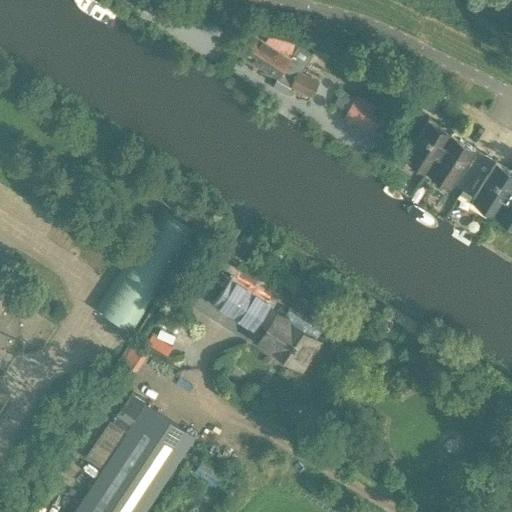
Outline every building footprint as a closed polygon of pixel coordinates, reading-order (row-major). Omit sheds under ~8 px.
[(241,54),(278,77),(292,86),(314,97),(322,81),(302,72),(313,55),(276,31),(268,44),(253,35),(241,54)] [(385,140),(399,115),(359,93),(356,97),(341,89),(334,104),(348,112),(345,118),(385,140)] [(406,153),(429,168),(451,132),(428,117),(406,153)] [(451,132),(429,168),(453,183),(475,147),(451,132)] [(473,196),(497,211),(511,186),(511,169),(496,160),(485,153),(463,189),(473,196)] [(511,186),(497,211),(511,220),(511,186)] [(100,309),(134,332),(201,232),(167,209),(100,309)] [(231,275),(213,303),(254,330),(256,327),(265,333),(260,341),(302,368),(304,370),(310,360),(322,341),(317,337),(321,331),(313,325),(290,310),(283,318),(277,314),(277,315),(267,309),(272,302),(231,275)] [(128,431),(74,511),(144,511),(194,437),(146,405),(131,394),(113,421),(128,431)]
